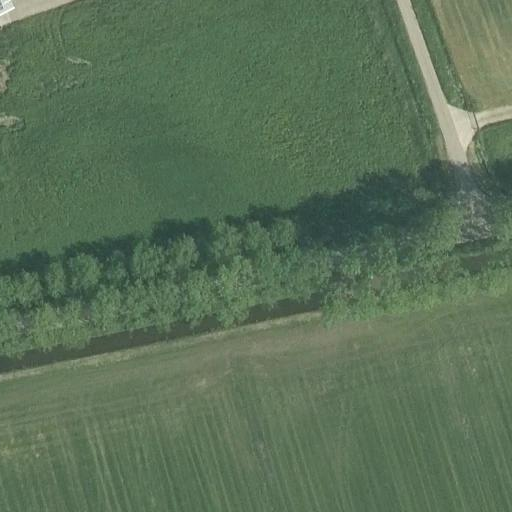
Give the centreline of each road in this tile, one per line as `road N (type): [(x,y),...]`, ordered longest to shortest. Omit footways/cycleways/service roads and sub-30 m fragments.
road 1 (unclassified): [(0,325),(482,231)]
road 2 (unclassified): [(482,231),(401,0)]
